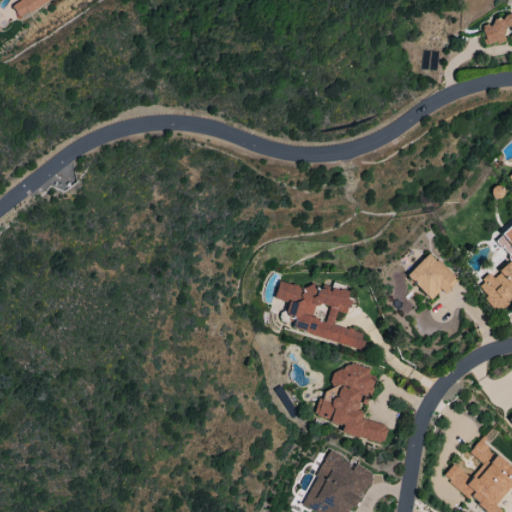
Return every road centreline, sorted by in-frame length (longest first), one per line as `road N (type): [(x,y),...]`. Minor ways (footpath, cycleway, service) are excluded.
road 1 (residential): [(511,79),(459,92),(384,141),(330,155),(280,152),(196,125),(132,127),(63,160),(0,210)]
road 2 (residential): [(511,346),(465,367),(429,412),(407,511)]
